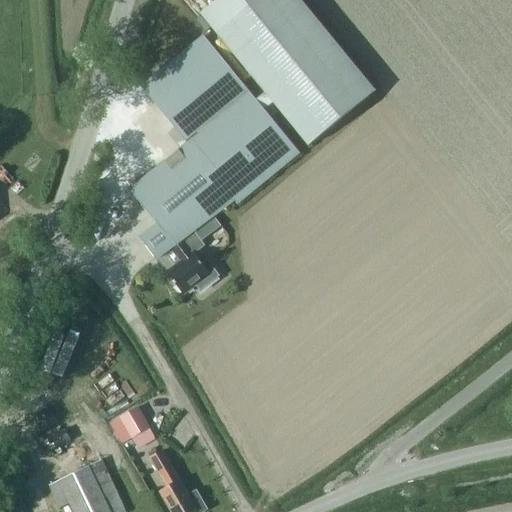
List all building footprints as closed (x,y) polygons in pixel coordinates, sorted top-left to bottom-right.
[(265,94),(261,97),(276,115),(280,112),(308,147),(373,94),(297,0),(219,0),(202,15),(265,94)] [(270,120),(276,115),(261,97),(256,101),(203,36),(141,87),(186,144),(181,148),(226,207),(234,201),(238,205),(299,155),(270,120)] [(195,232),(226,207),(181,148),(129,191),(156,225),(139,239),(183,297),(210,275),(194,255),(205,246),(195,232)] [(122,444),(149,429),(146,423),(139,412),(137,408),(110,423),(122,444)] [(56,449),(70,441),(64,430),(49,438),(56,449)] [(189,496),(180,481),(163,451),(149,458),(166,488),(160,492),(170,511),(203,511),(207,510),(196,492),(189,496)] [(69,504),(73,511),(125,511),(101,460),(48,486),(59,509),(69,504)] [(0,499),(0,511),(23,511),(12,493),(0,499)]
